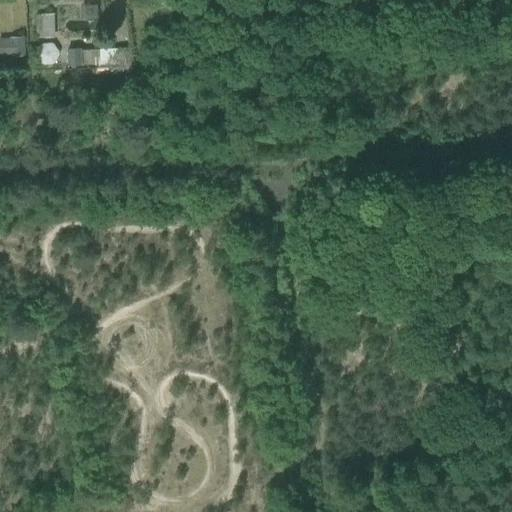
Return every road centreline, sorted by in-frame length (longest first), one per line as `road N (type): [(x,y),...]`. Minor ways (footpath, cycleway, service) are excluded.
road 1 (track): [(217,511),(233,490),(227,403),(215,383),(171,378),(159,392),(208,460),(205,487),(180,503),(149,498),(131,482),(144,408),(92,373),(87,355),(118,317),(180,286),(197,269),(202,248),(188,232),(80,223),(49,228),(43,249)]
road 2 (track): [(0,251),(60,285),(68,306),(61,331),(0,353)]
